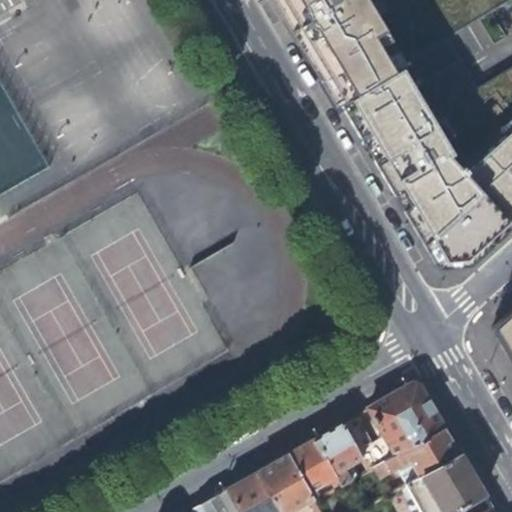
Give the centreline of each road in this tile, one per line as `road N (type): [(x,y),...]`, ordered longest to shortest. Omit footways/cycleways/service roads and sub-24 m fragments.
road 1 (residential): [(224,0),(425,329)]
road 2 (residential): [(120,511),(425,329)]
road 3 (residential): [(425,329),(511,486)]
